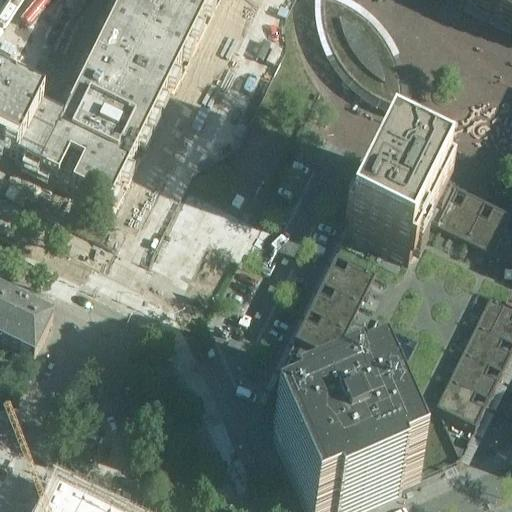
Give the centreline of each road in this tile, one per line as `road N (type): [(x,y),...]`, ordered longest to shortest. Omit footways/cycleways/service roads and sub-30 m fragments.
road 1 (tertiary): [(241,511),(175,360),(147,325),(97,299)]
road 2 (residential): [(0,427),(29,440),(97,299)]
